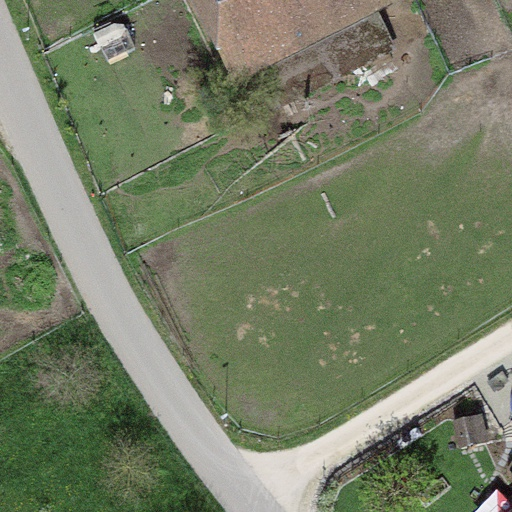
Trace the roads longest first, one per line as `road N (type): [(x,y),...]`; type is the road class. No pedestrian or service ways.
road 1 (residential): [(0,50),(108,292),(252,511)]
road 2 (track): [(244,503),(511,337)]
